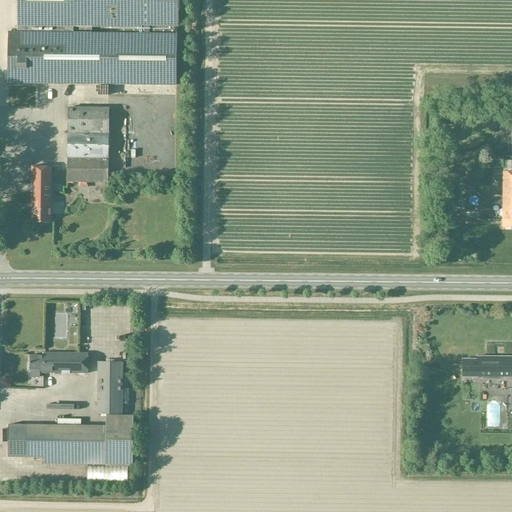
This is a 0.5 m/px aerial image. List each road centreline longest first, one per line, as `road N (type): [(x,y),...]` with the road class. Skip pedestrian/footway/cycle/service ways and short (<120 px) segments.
road 1 (secondary): [(0,279),(511,284)]
road 2 (track): [(0,506),(148,507),(154,280)]
